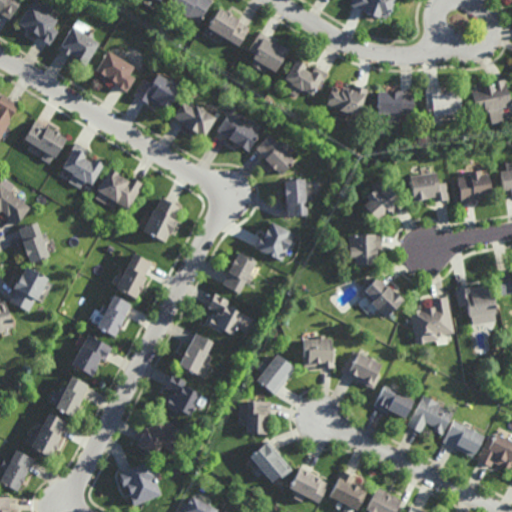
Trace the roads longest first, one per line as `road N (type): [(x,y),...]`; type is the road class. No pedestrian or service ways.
road 1 (residential): [(80,511),(80,479),(219,216),(220,196),(0,55)]
road 2 (residential): [(277,0),(381,54),(423,55),(466,25)]
road 3 (residential): [(500,511),(317,417)]
